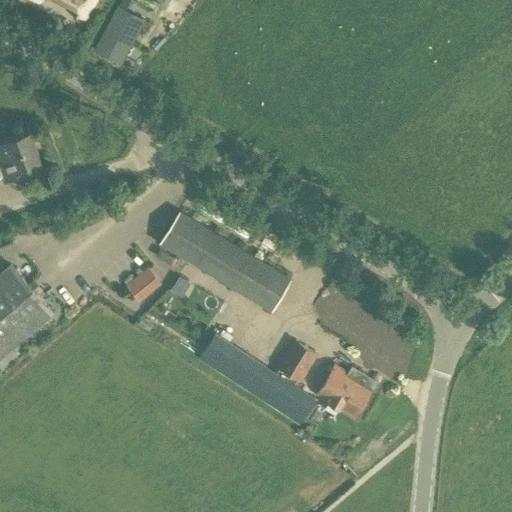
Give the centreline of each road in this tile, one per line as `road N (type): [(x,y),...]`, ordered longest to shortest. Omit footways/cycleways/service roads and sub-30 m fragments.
road 1 (tertiary): [(470,320),(0,32)]
road 2 (tertiary): [(420,511),(435,392),(470,320)]
